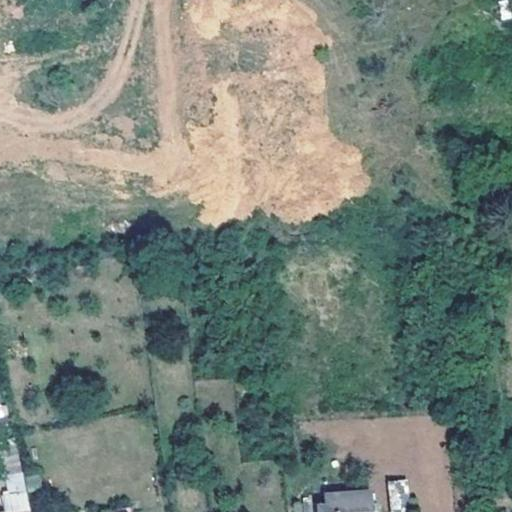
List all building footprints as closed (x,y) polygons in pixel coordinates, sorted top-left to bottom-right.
[(24,499),(16,460),(13,446),(0,448),(0,483),(4,503),(24,499)] [(16,460),(24,499),(39,495),(31,458),(16,460)] [(385,482),(387,511),(404,511),(402,481),(385,482)] [(368,511),(366,495),(360,495),(321,498),(322,511),(368,511)] [(322,511),(321,498),(304,500),(304,511),(322,511)]
